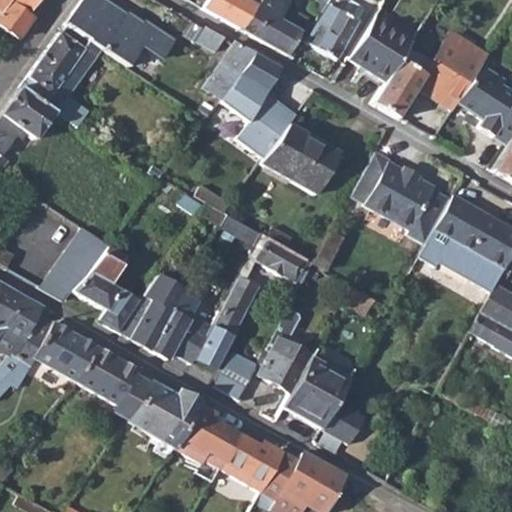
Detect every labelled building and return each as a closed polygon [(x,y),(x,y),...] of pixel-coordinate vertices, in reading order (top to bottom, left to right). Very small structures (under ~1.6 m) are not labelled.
[(0,0),(0,28),(16,40),(32,18),(24,13),(5,0),(0,0)] [(5,0),(24,13),(33,0),(5,0)] [(97,49),(123,67),(138,47),(159,62),(171,44),(126,14),(125,16),(102,0),(81,0),(63,25),(66,28),(97,49)] [(204,0),(199,8),(238,30),(257,0),(250,0),(248,3),(243,0),(204,0)] [(257,0),(238,30),(284,56),(297,35),(274,20),(286,0),(257,0)] [(327,0),(326,2),(325,4),(335,10),(341,0),(327,0)] [(312,23),(342,42),(353,21),(335,10),(325,4),(312,23)] [(343,59),(382,84),(407,45),(416,32),(388,17),(383,25),(370,17),(343,59)] [(421,23),(427,27),(431,23),(423,19),(421,23)] [(301,42),(333,61),(342,42),(312,23),(301,42)] [(54,114),(76,130),(87,114),(64,96),(97,49),(66,28),(61,34),(58,32),(18,87),(54,114)] [(195,42),(212,51),(220,38),(204,29),(195,42)] [(421,54),(407,45),(382,84),(369,104),(394,119),(412,90),(448,111),(453,103),(479,63),(484,54),(448,30),(420,75),(411,69),(421,54)] [(200,90),(216,100),(249,55),(230,44),(200,90)] [(227,116),(235,106),(247,87),(267,99),(274,102),(289,77),(249,55),(216,100),(212,106),(227,116)] [(476,127),(505,147),(511,135),(511,92),(501,85),(504,80),(479,63),(453,103),(481,121),(476,127)] [(282,100),(297,109),(311,90),(294,80),(282,100)] [(35,141),(54,114),(18,87),(0,111),(0,170),(5,163),(0,157),(0,155),(14,137),(21,140),(24,134),(35,141)] [(256,117),(267,99),(247,87),(235,106),(256,117)] [(256,166),(310,196),(334,154),(284,127),(256,166)] [(489,172),(511,184),(511,181),(511,135),(505,147),(489,172)] [(362,206),(407,230),(405,234),(423,243),(425,238),(446,200),(430,191),(432,188),(415,180),(417,178),(402,169),(400,172),(386,163),(387,161),(371,152),(348,195),(363,203),(362,206)] [(147,182),(153,188),(158,181),(151,177),(147,182)] [(203,206),(220,215),(227,205),(198,190),(191,199),(203,206)] [(434,264),(488,294),(494,284),(498,276),(503,267),(508,259),(511,251),(511,230),(448,196),(446,200),(425,238),(423,243),(414,258),(432,268),(434,264)] [(203,206),(195,218),(215,230),(218,226),(223,217),(220,215),(203,206)] [(218,226),(252,244),(256,235),(223,217),(218,226)] [(264,240),(283,250),(289,240),(270,230),(264,240)] [(189,360),(209,371),(256,287),(244,279),(253,263),(292,286),(293,284),(298,286),(309,264),(283,250),(264,240),(256,235),(252,244),(207,327),(191,356),(189,360)] [(310,265),(323,273),(338,242),(326,236),(310,265)] [(88,273),(69,292),(121,323),(136,302),(108,286),(124,259),(106,248),(88,273)] [(10,255),(0,249),(0,267),(2,269),(10,255)] [(498,276),(504,279),(510,271),(503,267),(498,276)] [(114,333),(147,351),(175,302),(180,293),(174,289),(154,276),(136,302),(121,323),(114,333)] [(0,330),(19,296),(0,284),(0,330)] [(488,294),(485,300),(511,314),(511,295),(494,284),(488,294)] [(339,304),(365,318),(374,301),(349,287),(339,304)] [(191,356),(207,327),(188,315),(195,301),(180,293),(175,302),(147,351),(162,360),(167,353),(187,364),(189,360),(191,356)] [(19,296),(0,330),(0,331),(21,343),(36,327),(30,323),(40,307),(19,296)] [(468,330),(481,337),(490,322),(500,329),(491,343),(511,354),(511,353),(511,314),(485,300),(468,330)] [(50,313),(40,307),(30,323),(36,327),(44,320),(50,313)] [(289,392),(309,357),(310,355),(298,349),(300,344),(292,339),(302,320),(284,310),(266,343),(271,346),(255,373),(289,392)] [(32,361),(71,384),(72,381),(92,346),(44,320),(36,327),(21,343),(9,355),(0,364),(0,394),(6,389),(11,384),(16,387),(32,361)] [(481,337),(491,343),(500,329),(490,322),(481,337)] [(72,381),(131,416),(149,385),(152,380),(92,346),(72,381)] [(226,353),(208,386),(214,389),(235,401),(252,368),(226,353)] [(280,408),(319,429),(334,401),(347,379),(309,357),(289,392),(280,408)] [(13,392),(16,387),(11,384),(6,389),(13,392)] [(174,398),(149,385),(131,416),(128,424),(167,450),(169,448),(193,403),(177,393),(174,398)] [(443,395),(503,429),(507,422),(447,387),(443,395)] [(319,429),(347,445),(362,417),(334,401),(319,429)] [(201,459),(216,470),(236,435),(239,430),(232,427),(226,430),(209,421),(213,414),(193,403),(169,448),(167,450),(196,467),(201,459)] [(216,470),(255,493),(277,451),(260,441),(258,447),(236,435),(216,470)] [(8,454),(19,462),(37,443),(25,436),(8,454)] [(319,511),(340,476),(300,453),(295,461),(277,451),(255,493),(250,501),(270,511),(319,511)] [(0,482),(11,468),(1,462),(0,462),(0,482)] [(377,511),(384,501),(340,476),(319,511),(377,511)] [(0,511),(1,511),(11,493),(0,486),(0,511)] [(12,504),(25,511),(45,511),(16,496),(12,504)]
